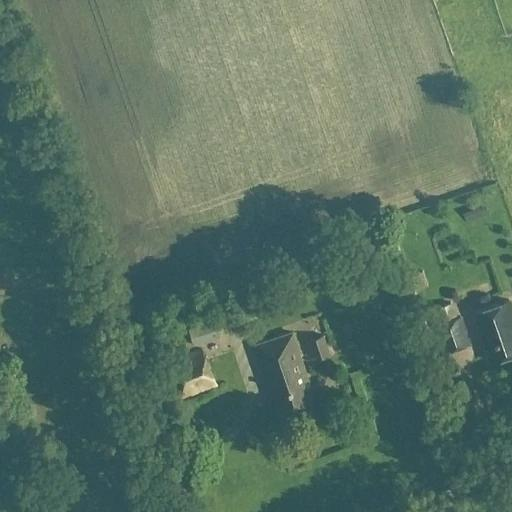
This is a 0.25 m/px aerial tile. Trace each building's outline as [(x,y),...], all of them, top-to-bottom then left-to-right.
[(475,315),(492,363),(511,356),(511,312),(508,303),(475,315)] [(433,311),(439,327),(434,328),(444,356),(471,346),(462,320),(458,321),(452,305),(433,311)] [(189,331),(196,348),(220,340),(213,323),(189,331)] [(268,377),(281,413),(313,401),(308,386),(309,386),(292,335),(256,347),(266,378),(268,377)] [(308,340),(315,361),(329,356),(323,337),(308,340)] [(180,402),(217,389),(202,352),(164,365),(180,402)] [(0,450),(10,446),(5,428),(0,429),(0,450)]
